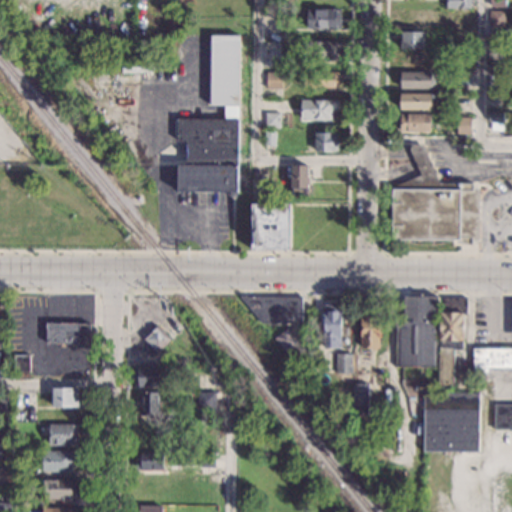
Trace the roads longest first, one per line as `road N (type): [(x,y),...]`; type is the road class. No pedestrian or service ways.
road 1 (tertiary): [(0,270),(511,274)]
road 2 (residential): [(366,273),(370,0)]
road 3 (residential): [(109,511),(111,272)]
